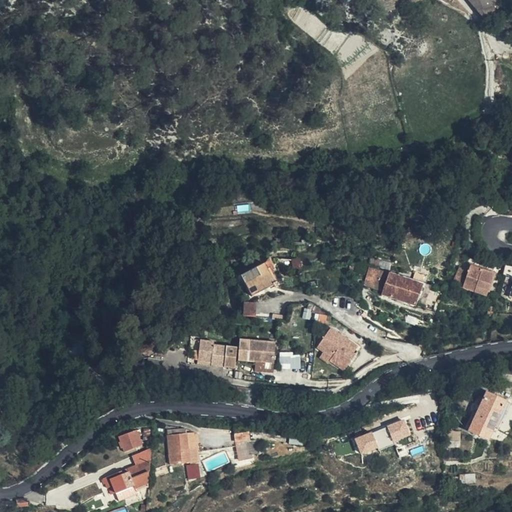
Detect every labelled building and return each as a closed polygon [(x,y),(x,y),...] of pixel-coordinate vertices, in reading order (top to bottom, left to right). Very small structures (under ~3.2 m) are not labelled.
[(453,282),(462,285),(468,265),(460,263),(453,282)] [(252,297),(275,285),(265,265),(241,277),(252,297)] [(511,266),(506,265),(503,276),(511,278),(511,291),(511,296),(511,266)] [(495,281),(497,275),(471,266),(464,287),(476,291),(477,286),(489,290),(492,280),(495,281)] [(381,290),(387,275),(373,270),(366,285),(381,290)] [(415,305),(422,285),(389,274),(382,294),(415,305)] [(343,310),(350,295),(337,293),(332,304),(343,310)] [(360,301),(350,295),(343,310),(351,314),(353,311),(354,312),(360,301)] [(243,316),(256,316),(256,302),(244,302),(243,316)] [(278,306),(274,319),(286,322),(288,308),(278,306)] [(326,324),(327,317),(319,316),(319,323),(326,324)] [(341,346),(345,340),(331,330),(317,349),(323,353),(332,359),(330,362),(344,372),(355,356),(341,346)] [(239,361),(259,362),(274,363),(275,343),(241,340),(239,361)] [(359,350),(345,340),(341,346),(355,356),(359,350)] [(224,366),(226,346),(214,345),(214,342),(201,341),(198,361),(211,362),(211,365),(224,366)] [(300,369),(300,352),(279,353),(280,370),(300,369)] [(332,359),(323,353),(320,358),(328,364),(330,362),(332,359)] [(487,393),(484,399),(503,408),(506,402),(487,393)] [(503,408),(484,399),(469,431),(488,440),(503,408)] [(405,419),(355,439),(361,454),(378,447),(379,451),(395,444),(394,442),(411,435),(405,419)] [(134,439),(132,433),(128,434),(127,433),(122,435),(127,450),(136,448),(136,446),(135,443),(136,442),(136,443),(140,442),(138,438),(134,439)] [(188,434),(168,436),(170,455),(169,456),(170,465),(198,461),(197,448),(195,448),(190,449),(188,434)] [(249,458),(246,441),(236,444),(239,460),(249,458)] [(151,471),(152,448),(133,456),(136,465),(118,473),(119,476),(130,472),(132,478),(149,472),(151,471)] [(200,478),(199,463),(186,464),(187,479),(200,478)] [(119,476),(118,473),(104,479),(107,488),(113,486),(114,488),(109,491),(111,494),(115,492),(116,494),(135,486),(136,489),(148,484),(149,472),(132,478),(130,472),(119,476)]
